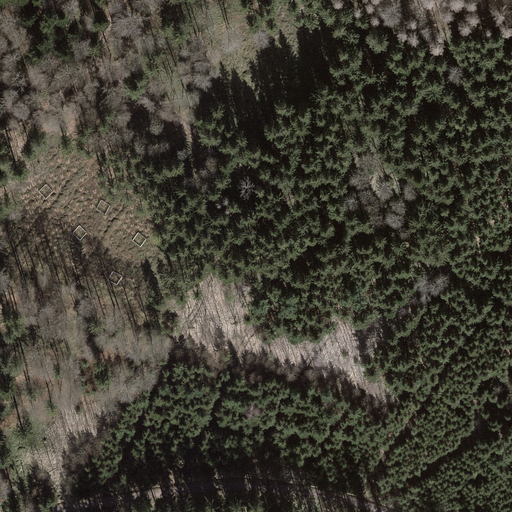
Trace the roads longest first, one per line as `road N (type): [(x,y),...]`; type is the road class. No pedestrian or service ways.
road 1 (track): [(511,298),(342,224),(108,73)]
road 2 (track): [(46,511),(205,485),(291,488),(386,511)]
